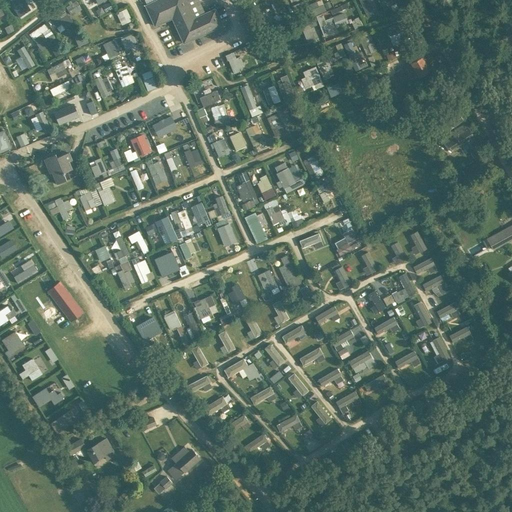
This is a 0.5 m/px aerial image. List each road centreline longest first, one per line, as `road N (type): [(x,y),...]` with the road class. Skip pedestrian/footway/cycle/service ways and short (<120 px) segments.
road 1 (unclassified): [(272,511),(188,417),(0,167)]
road 2 (track): [(511,173),(419,0)]
